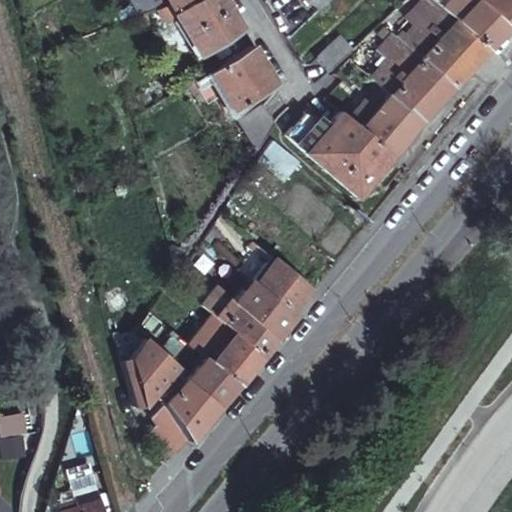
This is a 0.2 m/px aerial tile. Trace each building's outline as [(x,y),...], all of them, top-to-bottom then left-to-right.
[(166,3),(134,16),(139,29),(153,24),(165,45),(184,33),(195,50),(238,24),(223,0),(189,0),(171,11),(166,3)] [(164,0),(166,3),(171,11),(189,0),(164,0)] [(311,0),(319,8),(328,0),(311,0)] [(412,24),(466,68),(486,45),(435,0),(419,0),(403,18),(412,24)] [(435,0),(486,45),(504,25),(505,24),(477,0),(435,0)] [(504,25),(511,32),(511,0),(477,0),(505,24),(504,25)] [(393,36),(451,85),(466,68),(412,24),(404,33),(399,29),(393,36)] [(363,72),(420,119),(451,85),(393,36),(389,32),(379,42),(370,35),(366,40),(375,47),(373,49),(375,51),(363,64),(367,68),(363,72)] [(313,57),(326,70),(329,67),(344,52),(349,48),(337,35),(313,57)] [(250,43),(246,38),(240,42),(242,47),(250,43)] [(242,47),(191,77),(205,101),(215,96),(224,113),(232,109),(234,112),(258,97),(256,93),(273,82),(250,43),(242,47)] [(375,107),(407,134),(420,119),(363,72),(358,68),(354,64),(348,57),(341,64),(347,70),(350,75),(380,101),(375,107)] [(319,94),(314,91),(305,99),(310,104),(319,94)] [(347,118),(390,154),(407,134),(375,107),(372,110),(362,101),(347,118)] [(264,134),(272,121),(259,104),(234,123),(254,149),(264,134)] [(347,118),(337,110),(322,128),(302,111),(281,132),(355,195),(390,154),(347,118)] [(292,158),(269,138),(257,154),(282,171),(292,158)] [(208,226),(200,237),(206,243),(214,231),(208,226)] [(186,247),(167,241),(174,265),(186,247)] [(255,245),(250,242),(246,247),(250,250),(255,245)] [(290,315),(310,291),(271,259),(251,282),(290,315)] [(182,269),(179,274),(184,278),(187,273),(182,269)] [(240,288),(229,300),(272,336),(290,315),(251,282),(243,291),(240,288)] [(210,311),(257,354),(272,336),(229,300),(213,287),(200,302),(210,311)] [(202,355),(234,382),(257,354),(210,311),(186,342),(202,355)] [(140,402),(173,365),(143,338),(128,358),(119,359),(131,404),(140,402)] [(181,378),(213,406),(234,382),(202,355),(196,361),(183,376),(181,378)] [(183,376),(196,361),(192,358),(180,373),(183,376)] [(160,402),(186,438),(213,406),(181,378),(175,384),(172,382),(161,394),(165,397),(160,402)] [(161,460),(174,451),(186,438),(160,402),(147,415),(153,423),(143,436),(161,460)] [(0,456),(26,455),(24,414),(0,414),(0,456)] [(98,511),(93,490),(73,496),(77,509),(65,511),(98,511)]
